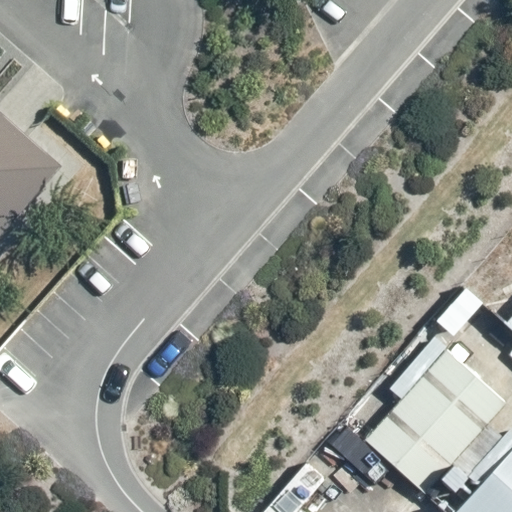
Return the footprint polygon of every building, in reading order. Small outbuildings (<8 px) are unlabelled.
[(0,0),(0,158),(17,140),(0,125),(0,0)] [(511,240),(448,314),(511,369),(511,240)] [(470,387),(414,338),(335,427),(391,476),(470,387)] [(511,511),(511,427),(494,412),(407,511),(511,511)] [(298,511),(324,483),(299,461),(255,511),(298,511)]
